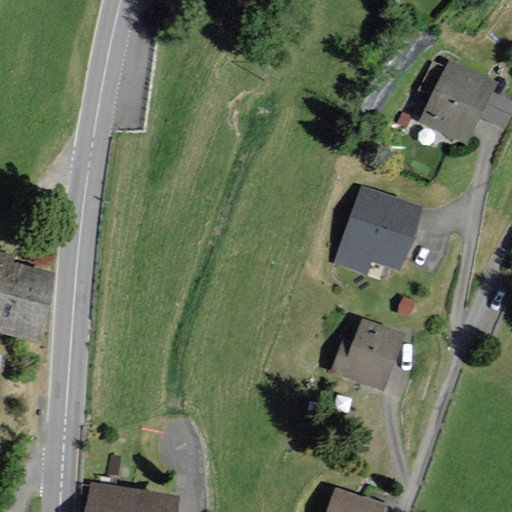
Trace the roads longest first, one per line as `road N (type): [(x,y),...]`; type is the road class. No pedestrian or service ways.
road 1 (secondary): [(121,0),(91,144),(61,465)]
road 2 (residential): [(402,511),(466,332),(511,233)]
